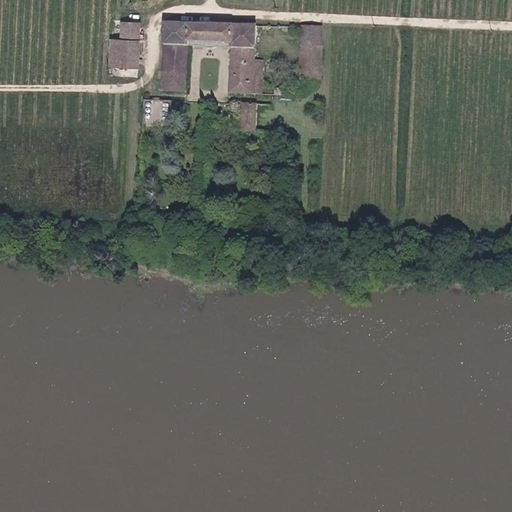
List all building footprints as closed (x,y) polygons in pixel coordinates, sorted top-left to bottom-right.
[(143,27),(125,26),(124,44),(116,43),(115,71),(141,71),(143,27)] [(235,45),(235,52),(234,95),(268,96),(269,60),(256,60),(257,28),(168,26),(166,93),(191,94),(192,51),(192,44),(235,45)] [(307,37),(306,47),(324,48),(325,31),(292,29),(292,36),(307,37)] [(192,51),(235,52),(235,45),(192,44),(192,51)] [(324,83),(324,48),(306,47),(306,82),(324,83)] [(282,98),(294,98),(300,98),(305,98),(305,91),(282,90),(282,98)] [(171,123),(172,100),(146,99),(145,121),(171,123)] [(248,132),(276,133),(276,108),(248,107),(248,132)]
